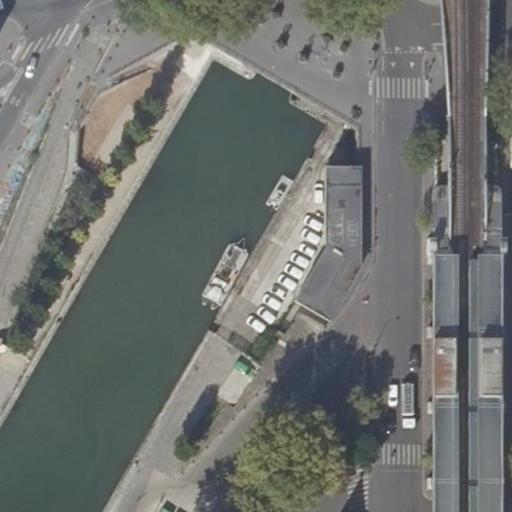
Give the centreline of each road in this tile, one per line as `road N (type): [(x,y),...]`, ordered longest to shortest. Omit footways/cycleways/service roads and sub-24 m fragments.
road 1 (primary): [(390,29),(398,511)]
road 2 (residential): [(54,0),(0,112)]
road 3 (secondary): [(390,29),(511,22)]
